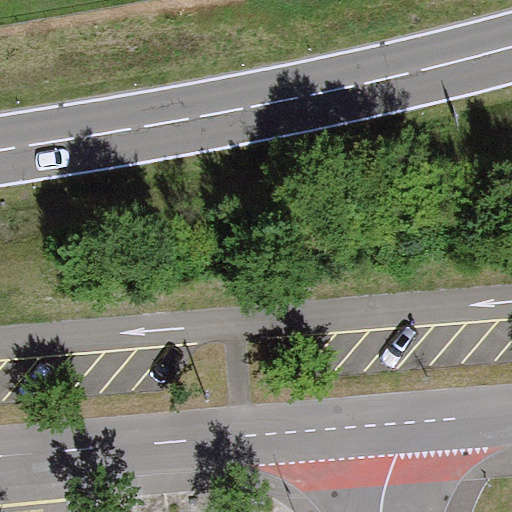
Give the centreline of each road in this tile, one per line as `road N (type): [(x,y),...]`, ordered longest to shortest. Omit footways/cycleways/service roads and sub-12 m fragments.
road 1 (primary): [(0,149),(447,67),(511,48)]
road 2 (unclassified): [(511,412),(0,456)]
